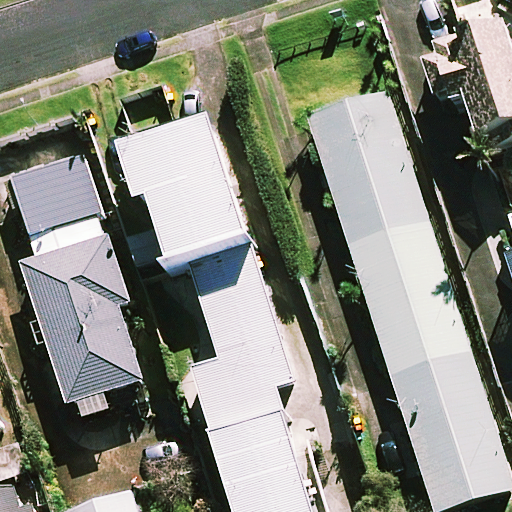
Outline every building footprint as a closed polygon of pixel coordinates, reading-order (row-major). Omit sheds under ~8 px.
[(511,32),(427,60),(445,114),(470,106),(483,146),(509,137),(511,145),(511,32)] [(462,511),(511,496),(511,472),(392,100),(314,125),(438,511),(462,511)] [(298,386),(216,128),(127,157),(145,212),(155,209),(176,273),(194,267),(224,364),(197,373),(240,511),(320,511),(283,391),(298,386)] [(133,307),(87,161),(16,184),(41,264),(27,269),(72,411),(148,387),(124,310),(133,307)] [(0,485),(30,477),(22,449),(0,454),(0,485)] [(37,511),(30,487),(0,496),(0,511),(37,511)] [(140,511),(136,498),(92,511),(140,511)]
